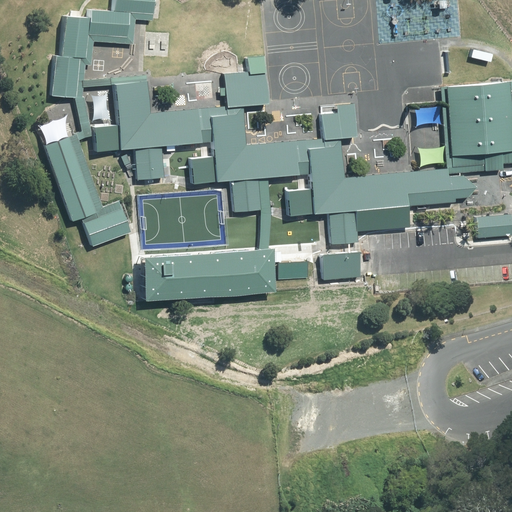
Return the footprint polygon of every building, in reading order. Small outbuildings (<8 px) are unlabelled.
[(49,95),(73,96),(76,56),(82,57),(84,33),(125,36),(126,10),(150,12),(150,0),(111,0),(110,11),(87,9),(86,18),(62,16),(59,56),(52,55),(49,95)] [(174,0),(174,60),(203,60),(203,0),(174,0)] [(244,144),(241,107),(265,104),(261,55),(245,57),(246,72),(221,75),(224,105),(147,113),(144,81),(111,84),(115,125),(91,127),(93,151),(117,149),(117,150),(133,149),(135,179),(162,177),(159,146),(210,141),(211,156),(188,158),(190,183),(214,181),(214,182),(229,181),(232,212),(259,209),(256,179),(307,174),(309,189),(285,191),(288,216),(326,212),(329,244),(356,242),(355,231),(407,227),(405,206),(453,202),(453,199),(467,198),(475,187),(460,175),(446,176),(445,167),(341,177),(338,138),(354,137),(350,103),(334,105),(335,112),(318,114),(321,137),(244,144)] [(511,80),(443,87),(450,166),(480,163),(480,169),(499,167),(499,161),(511,159),(511,80)] [(95,217),(65,137),(42,146),(70,221),(79,218),(89,247),(128,232),(119,208),(95,217)] [(508,213),(473,216),(475,237),(510,233),(508,213)] [(135,249),(138,297),(270,289),(267,242),(135,249)] [(321,278),(358,275),(356,251),(319,254),(321,278)]
